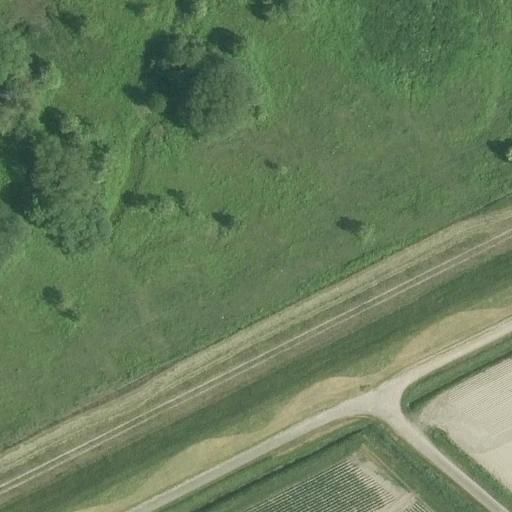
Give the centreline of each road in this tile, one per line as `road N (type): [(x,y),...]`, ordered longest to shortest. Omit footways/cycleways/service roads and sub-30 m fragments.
road 1 (track): [(0,490),(511,231)]
road 2 (unclassified): [(139,511),(340,410)]
road 3 (unclassified): [(500,511),(396,418),(367,406),(340,410)]
road 4 (track): [(367,406),(511,325)]
